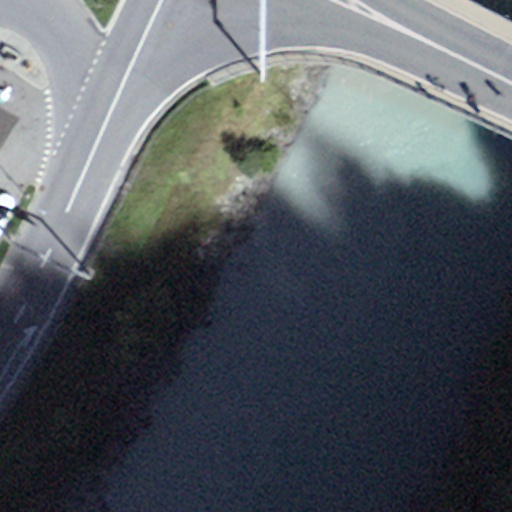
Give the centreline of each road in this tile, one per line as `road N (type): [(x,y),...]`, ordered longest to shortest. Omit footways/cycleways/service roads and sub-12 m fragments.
road 1 (primary): [(0,371),(144,95),(174,60),(236,22),(343,0)]
road 2 (primary): [(0,298),(94,94)]
road 3 (primary): [(511,78),(343,0)]
